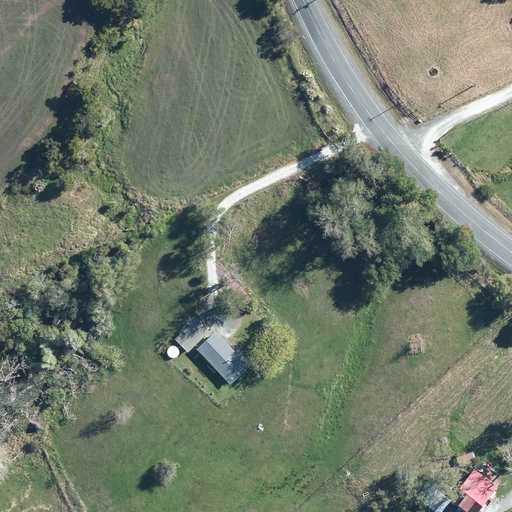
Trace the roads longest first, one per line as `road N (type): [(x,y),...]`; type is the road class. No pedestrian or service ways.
road 1 (tertiary): [(511,254),(412,167),(370,117),(302,0)]
road 2 (unknown): [(511,60),(443,95),(370,117)]
